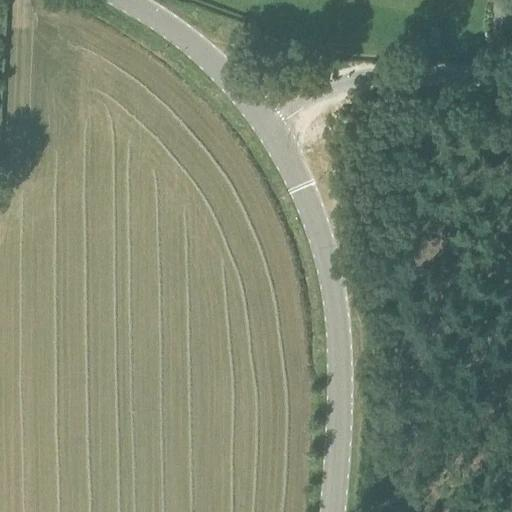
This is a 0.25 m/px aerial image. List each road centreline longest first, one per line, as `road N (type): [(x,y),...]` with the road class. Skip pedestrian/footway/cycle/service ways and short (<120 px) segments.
road 1 (tertiary): [(329,511),(338,316),(311,204),(269,128)]
road 2 (unclassified): [(511,75),(367,76),(269,128)]
road 3 (tertiary): [(269,128),(196,45),(129,0)]
